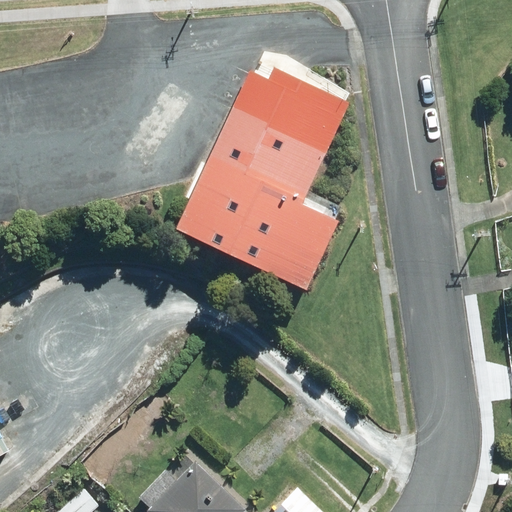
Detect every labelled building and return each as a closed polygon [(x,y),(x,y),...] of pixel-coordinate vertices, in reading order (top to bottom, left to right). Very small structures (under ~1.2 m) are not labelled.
[(252,207),(242,228),(287,249),(347,117),(254,74),(204,185),(252,207)] [(0,420),(0,458),(13,451),(6,437),(8,436),(0,420)] [(153,509),(156,511),(258,511),(201,458),(197,462),(187,453),(172,469),(170,467),(144,495),(156,506),(153,509)] [(327,511),(301,487),(277,511),(327,511)] [(99,511),(104,508),(88,491),(64,511),(99,511)]
